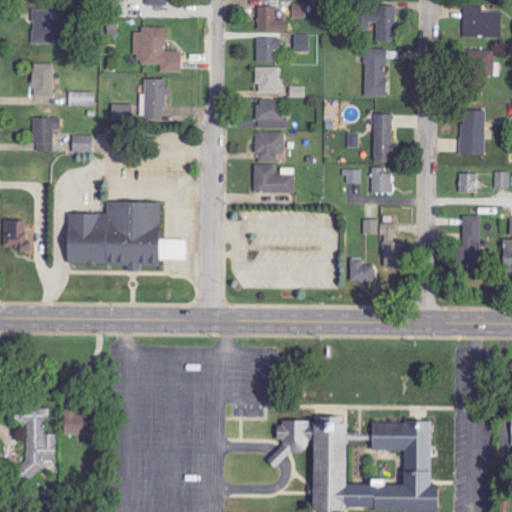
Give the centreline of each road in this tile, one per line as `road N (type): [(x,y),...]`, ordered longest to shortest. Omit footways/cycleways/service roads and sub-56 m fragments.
road 1 (tertiary): [(0,319),(511,324)]
road 2 (residential): [(428,0),(424,324)]
road 3 (residential): [(219,0),(210,321)]
